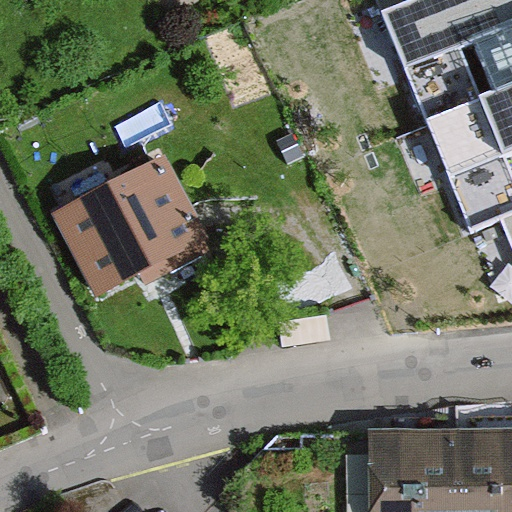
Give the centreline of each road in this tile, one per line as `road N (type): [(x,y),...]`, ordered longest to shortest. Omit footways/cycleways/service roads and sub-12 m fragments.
road 1 (residential): [(511,361),(305,389),(129,446)]
road 2 (residential): [(0,187),(129,446)]
road 3 (residential): [(129,446),(0,498)]
